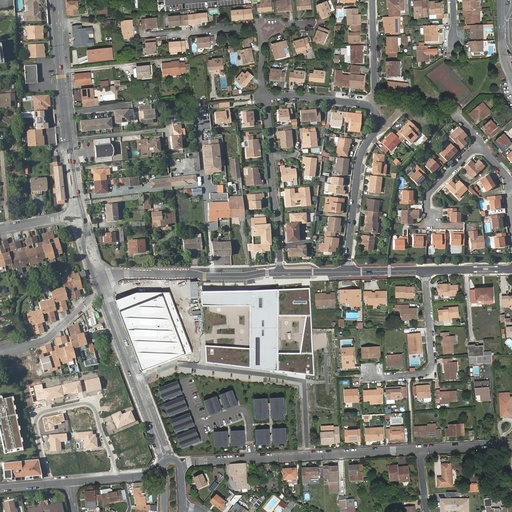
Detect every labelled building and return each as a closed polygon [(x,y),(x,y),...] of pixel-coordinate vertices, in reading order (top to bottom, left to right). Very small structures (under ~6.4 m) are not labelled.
[(40,0),(24,0),(25,5),(27,5),(28,13),(23,13),(23,21),(40,20),(40,12),(38,12),(38,5),(41,4),(40,0)] [(267,10),(267,11),(273,10),(271,0),(265,0),(261,0),(262,4),(258,4),(258,11),(263,11),(263,10),(267,10)] [(278,11),(283,11),(283,10),(287,10),(287,11),(292,11),(291,0),(290,0),(277,1),(278,11)] [(297,11),(303,10),(303,9),(306,9),(306,10),(312,10),(311,0),(300,0),(301,1),(297,1),(297,11)] [(389,8),(390,17),(400,17),(400,10),(400,8),(404,8),(403,0),(400,0),(399,0),(399,1),(389,1),(389,8)] [(414,1),(415,13),(418,13),(418,17),(427,16),(425,0),(421,0),(422,1),(414,1)] [(464,0),(465,2),(467,2),(467,10),(477,10),(481,10),(482,10),(481,6),(479,6),(479,0),(464,0)] [(321,13),(320,14),(322,19),(330,16),(329,12),(331,11),(327,1),(317,5),(319,11),(320,10),(321,13)] [(443,2),(429,2),(430,15),(437,15),(437,19),(444,19),(443,2)] [(212,15),(220,14),(219,7),(211,8),(212,15)] [(347,9),(348,25),(352,25),(354,25),(360,25),(360,21),(359,21),(359,17),(358,17),(357,9),(347,9)] [(243,19),(243,20),(248,20),(247,10),(231,12),(232,22),(239,21),(239,19),(243,19)] [(481,10),(477,10),(467,10),(466,10),(466,15),(467,15),(467,17),(468,24),(481,24),(481,10)] [(208,14),(194,15),(195,25),(198,24),(198,23),(209,22),(208,14)] [(180,25),(180,26),(185,26),(184,16),(169,17),(170,27),(177,26),(177,25),(180,25)] [(390,17),(385,17),(385,21),(387,21),(387,27),(386,27),(386,33),(392,33),(392,34),(401,34),(400,17),(390,17)] [(151,28),(151,29),(158,29),(157,18),(143,20),(143,29),(147,29),(147,28),(151,28)] [(122,22),(124,38),(135,37),(133,21),(122,22)] [(26,26),(26,29),(28,31),(28,39),(43,38),(42,25),(26,26)] [(361,33),(360,25),(354,25),(354,26),(352,27),(352,33),(349,33),(350,42),(359,42),(359,33),(361,33)] [(440,30),(440,25),(430,26),(426,26),(426,35),(427,43),(438,42),(438,30),(440,30)] [(82,28),(75,29),(75,34),(78,36),(78,39),(75,43),(76,47),(84,46),(85,46),(95,45),(94,40),(90,40),(87,38),(87,35),(89,33),(94,33),(93,27),(82,28)] [(317,36),(316,35),(314,41),(324,45),(328,34),(329,30),(319,27),(317,32),(318,32),(317,36)] [(475,42),(484,42),(484,28),(476,29),(473,29),(473,36),(474,36),(475,42)] [(215,37),(211,38),(211,39),(207,40),(207,38),(199,39),(199,49),(212,48),(212,46),(215,46),(215,37)] [(399,52),(398,37),(388,37),(388,46),(388,53),(389,57),(398,56),(398,52),(399,52)] [(300,41),(299,40),(294,42),(297,52),(311,48),(308,38),(301,40),(300,41)] [(157,43),(156,40),(147,41),(148,55),(158,54),(157,47),(155,47),(155,44),(157,43)] [(278,43),(278,42),(272,44),(276,59),(286,57),(284,47),(288,46),(286,40),(279,41),(280,43),(278,43)] [(185,41),(181,42),(182,43),(177,44),(177,42),(169,43),(170,53),(186,51),(185,41)] [(485,52),(484,42),(475,42),(473,42),(470,42),(471,46),(473,46),(473,48),(473,53),(485,52)] [(42,57),(45,57),(44,44),(30,44),(30,53),(29,54),(29,58),(42,57)] [(362,46),(351,46),(352,63),(362,63),(362,46)] [(429,62),(428,46),(424,46),(419,46),(418,46),(418,63),(429,62)] [(88,51),(89,59),(102,58),(102,60),(112,59),(111,48),(88,51)] [(252,54),(254,54),(253,48),(242,50),(245,65),(255,63),(254,57),(253,57),(252,54)] [(210,71),(225,69),(224,58),(213,60),(213,61),(209,61),(210,71)] [(180,62),(173,63),(163,64),(164,74),(173,73),(181,73),(186,72),(185,63),(180,64),(180,62)] [(389,77),(401,77),(401,62),(388,62),(389,77)] [(37,82),(36,64),(24,65),(26,83),(37,82)] [(151,65),(138,67),(139,78),(152,77),(151,65)] [(349,86),(349,88),(354,88),(354,86),(359,87),(364,87),(365,76),(360,75),(361,67),(352,66),(351,74),(351,75),(349,86)] [(280,80),(280,81),(285,82),(286,72),(282,72),(282,70),(271,69),(270,80),(276,81),(276,80),(280,80)] [(319,79),(319,81),(325,81),(326,71),(315,69),(314,71),(311,71),(310,80),(316,80),(316,79),(319,79)] [(335,84),(349,86),(351,75),(342,74),(343,70),(336,69),(336,73),(335,84)] [(290,80),(296,81),(296,80),(299,80),(299,81),(304,81),(305,71),(295,70),(295,72),(291,72),(290,80)] [(245,87),(248,83),(248,82),(250,79),(251,80),(254,76),(248,71),(246,74),(243,72),(236,80),(237,80),(245,87)] [(78,85),(92,83),(92,82),(95,82),(94,78),(91,78),(91,73),(77,74),(78,85)] [(388,92),(407,94),(408,84),(389,82),(388,92)] [(95,98),(94,88),(87,89),(83,89),(83,97),(85,97),(85,100),(84,100),(84,106),(99,105),(98,98),(95,98)] [(0,94),(0,103),(9,103),(9,106),(14,105),(13,93),(14,93),(14,89),(7,90),(7,94),(0,94)] [(49,95),(33,95),(34,111),(43,110),(47,110),(47,106),(50,106),(49,95)] [(480,117),(484,121),(492,113),(482,103),(470,116),(475,121),(480,117)] [(150,107),(139,108),(139,112),(143,112),(143,118),(140,119),(140,122),(152,121),(151,117),(154,117),(153,109),(150,109),(150,107)] [(283,109),(282,108),(277,109),(278,120),(289,119),(289,115),(292,114),(291,107),(286,108),(286,109),(283,109)] [(316,108),(309,109),(309,110),(307,110),(307,109),(300,110),(301,120),(311,119),(317,118),(317,121),(321,120),(320,111),(316,111),(316,108)] [(115,110),(116,122),(129,121),(128,109),(115,110)] [(214,112),(215,121),(222,121),(222,122),(231,122),(229,109),(225,110),(225,111),(225,112),(221,113),(220,111),(214,112)] [(43,117),(43,110),(34,111),(33,111),(34,117),(36,117),(39,117),(40,123),(37,124),(36,124),(36,129),(41,129),(47,128),(47,123),(44,123),(44,120),(43,120),(43,117)] [(252,116),(252,110),(242,111),(243,122),(244,122),(245,122),(245,126),(253,125),(253,119),(252,119),(252,116)] [(346,120),(347,112),(343,112),(343,114),(337,114),(338,112),(332,112),(331,124),(341,125),(342,120),(346,120)] [(346,120),(346,121),(350,122),(349,129),(358,130),(359,122),(360,123),(361,114),(347,112),(346,120)] [(111,117),(81,120),(82,130),(112,127),(111,117)] [(415,133),(418,129),(410,121),(404,127),(405,128),(401,133),(399,132),(396,135),(401,140),(403,143),(406,139),(410,143),(418,136),(415,133)] [(488,134),(493,139),(498,134),(502,130),(499,127),(498,128),(491,121),(485,128),(488,132),(490,133),(488,134)] [(468,135),(460,127),(450,136),(462,149),(467,144),(463,139),(468,135)] [(42,136),(41,129),(36,129),(27,130),(28,146),(42,146),(42,136)] [(282,140),(281,141),(281,147),(289,146),(291,146),(293,144),(291,129),(277,130),(277,136),(279,136),(280,137),(282,138),(282,140)] [(170,136),(171,142),(172,142),(172,144),(171,144),(171,150),(181,149),(180,136),(185,135),(185,130),(174,131),(174,136),(170,136)] [(317,146),(315,131),(302,133),(304,143),(302,143),(303,148),(317,146)] [(396,135),(393,132),(388,138),(389,139),(387,141),(384,144),(380,148),(385,153),(389,150),(391,151),(401,140),(396,135)] [(511,139),(510,141),(504,135),(496,143),(501,148),(502,147),(507,151),(511,146),(511,139)] [(260,156),(259,148),(258,148),(258,145),(257,143),(254,140),(252,140),(252,136),(244,136),(245,140),(247,140),(248,146),(246,147),(247,157),(260,156)] [(344,137),(340,136),(338,146),(337,154),(347,155),(349,147),(350,147),(351,138),(344,137)] [(96,162),(112,160),(111,156),(111,155),(111,150),(110,144),(110,142),(110,141),(114,140),(113,137),(94,139),(96,162)] [(147,139),(137,140),(138,148),(142,148),(143,152),(160,150),(159,139),(147,140),(147,139)] [(210,166),(220,166),(217,139),(211,140),(211,145),(202,145),(205,171),(211,171),(210,166)] [(459,153),(453,148),(451,150),(448,148),(441,155),(448,161),(451,158),(453,156),(454,158),(459,153)] [(198,152),(193,152),(193,156),(190,156),(191,164),(194,163),(195,169),(200,169),(199,160),(198,152)] [(376,154),(373,173),(386,174),(387,165),(383,165),(385,155),(376,154)] [(306,165),(307,166),(306,169),(305,169),(304,175),(314,177),(316,158),(303,156),(302,163),(304,163),(306,165)] [(349,158),(339,157),(337,173),(347,175),(349,158)] [(239,158),(231,159),(232,172),(240,171),(239,162),(239,158)] [(439,169),(444,165),(438,159),(436,162),(433,159),(426,166),(432,173),(436,169),(438,168),(439,169)] [(471,162),(464,169),(473,178),(485,166),(480,161),(475,165),(471,162)] [(60,164),(53,167),(55,188),(53,188),(53,193),(56,193),(56,200),(64,200),(64,195),(63,186),(60,164)] [(288,169),(288,168),(285,168),(284,168),(284,166),(280,166),(281,181),(293,180),(293,178),(296,177),(295,169),(289,169),(288,169)] [(260,181),(259,177),(258,177),(258,174),(257,171),(254,168),(247,168),(248,175),(246,175),(246,186),(262,185),(262,181),(260,181)] [(428,175),(421,168),(411,178),(419,187),(424,182),(422,181),(428,175)] [(94,172),(94,180),(106,179),(105,174),(107,173),(107,169),(95,170),(93,170),(94,172)] [(197,182),(196,174),(151,179),(151,187),(197,182)] [(490,174),(480,180),(487,191),(497,185),(494,180),(492,182),(489,178),(492,177),(490,174)] [(380,193),(382,177),(370,175),(370,180),(371,180),(370,192),(380,193)] [(136,176),(125,177),(126,185),(135,184),(134,178),(137,178),(136,176)] [(345,177),(333,176),(332,183),(330,183),(329,191),(334,192),(334,193),(344,194),(345,189),(343,189),(345,177)] [(36,190),(39,190),(46,189),(45,178),(35,179),(36,190)] [(106,179),(94,180),(96,192),(107,191),(106,179)] [(467,188),(460,181),(456,186),(452,181),(446,187),(458,199),(468,189),(467,188)] [(286,199),(285,200),(286,205),(294,205),(294,203),(301,202),(301,206),(309,205),(308,188),(299,188),(300,193),(293,194),(293,189),(284,190),(285,196),(286,197),(286,199)] [(412,198),(414,197),(415,191),(403,191),(402,205),(412,205),(412,198)] [(260,209),(260,204),(260,202),(261,202),(261,198),(263,198),(263,194),(248,195),(249,205),(249,210),(260,209)] [(382,202),(383,197),(370,195),(368,211),(365,210),(365,214),(368,215),(378,216),(380,201),(382,202)] [(501,195),(489,196),(490,200),(491,210),(492,210),(492,212),(496,212),(495,209),(499,209),(500,209),(500,203),(500,201),(501,201),(501,195)] [(242,196),(227,197),(227,199),(228,202),(228,203),(229,217),(245,216),(244,214),(243,202),(243,199),(242,197),(242,196)] [(343,198),(331,196),(331,204),(326,203),(325,211),(343,213),(344,205),(342,204),(343,198)] [(106,213),(117,212),(116,203),(105,204),(106,213)] [(228,203),(208,203),(208,207),(210,207),(211,218),(217,218),(229,217),(228,203)] [(217,221),(217,218),(211,218),(210,207),(208,207),(209,221),(217,221)] [(450,222),(459,222),(460,212),(456,212),(456,208),(448,208),(448,214),(450,214),(450,216),(450,222)] [(402,210),(402,224),(412,224),(413,224),(413,218),(419,218),(419,210),(402,210)] [(117,220),(117,212),(106,213),(107,221),(117,220)] [(167,225),(171,225),(170,213),(161,213),(160,212),(150,213),(151,220),(152,227),(157,226),(165,225),(165,226),(167,226),(167,225)] [(290,213),(290,224),(297,223),(306,223),(305,213),(290,213)] [(501,214),(491,215),(493,228),(504,227),(504,221),(502,221),(501,214)] [(377,222),(378,216),(368,215),(366,231),(372,232),(372,231),(377,231),(379,222),(377,222)] [(326,231),(325,236),(334,237),(334,232),(339,232),(341,218),(330,216),(328,231),(326,231)] [(258,220),(252,221),(252,226),(251,226),(252,230),(250,230),(250,234),(252,234),(253,251),(260,251),(263,251),(270,250),(269,229),(267,229),(267,225),(266,225),(258,226),(258,220)] [(286,224),(287,241),(298,241),(297,223),(290,224),(286,224)] [(471,248),(485,247),(483,236),(478,237),(477,230),(470,231),(471,248)] [(112,239),(114,239),(118,239),(117,232),(105,233),(105,236),(104,237),(104,241),(112,241),(112,239)] [(441,241),(445,241),(445,233),(439,233),(439,235),(437,235),(431,235),(431,244),(441,244),(441,241)] [(450,245),(463,245),(464,235),(456,235),(456,233),(450,233),(450,245)] [(506,239),(505,233),(497,233),(498,237),(494,238),(495,248),(504,247),(504,242),(504,240),(506,239)] [(412,246),(426,246),(426,237),(419,236),(419,234),(413,234),(412,246)] [(374,236),(364,235),(362,249),(372,250),(374,236)] [(334,237),(325,236),(324,243),(321,243),(320,250),(325,251),(334,251),(335,247),(335,245),(336,245),(337,245),(338,237),(334,237)] [(202,247),(201,237),(196,238),(183,239),(184,248),(202,247)] [(408,245),(408,238),(401,237),(401,239),(399,239),(394,239),(394,249),(404,249),(404,245),(408,245)] [(60,253),(62,252),(58,238),(56,239),(56,240),(53,240),(54,242),(50,244),(54,257),(59,256),(58,253),(58,252),(60,252),(60,253)] [(129,240),(129,252),(144,251),(143,239),(129,240)] [(8,248),(7,245),(6,240),(1,241),(3,245),(3,246),(1,247),(1,246),(0,246),(0,250),(4,264),(9,263),(9,264),(11,264),(8,253),(5,254),(4,249),(8,248)] [(224,256),(230,256),(230,242),(216,243),(216,257),(222,256),(222,255),(224,254),(224,256)] [(43,258),(45,257),(41,243),(39,244),(39,245),(37,245),(38,247),(34,248),(38,262),(42,261),(42,258),(41,257),(43,257),(43,258)] [(49,259),(54,257),(50,244),(46,245),(45,243),(43,243),(41,243),(45,257),(47,257),(47,256),(48,255),(49,256),(49,259)] [(304,255),(303,245),(297,245),(297,246),(293,246),(293,248),(287,248),(287,255),(297,254),(297,255),(304,255)] [(21,252),(17,253),(21,267),(25,266),(25,263),(24,262),(26,262),(26,263),(28,262),(24,248),(22,249),(22,250),(21,250),(21,252)] [(33,263),(38,262),(34,248),(29,250),(28,248),(26,248),(24,248),(28,262),(30,262),(30,261),(32,260),(32,261),(33,263)] [(10,252),(8,253),(11,264),(12,267),(14,266),(14,265),(15,265),(16,266),(16,268),(21,267),(17,253),(13,255),(12,253),(10,253),(10,252)] [(81,288),(77,273),(75,274),(76,275),(74,275),(73,272),(68,273),(72,288),(77,286),(77,288),(79,288),(79,289),(81,288)] [(63,288),(65,292),(67,292),(67,291),(69,290),(68,289),(72,288),(68,273),(64,274),(65,277),(65,278),(63,279),(63,278),(61,278),(63,288)] [(449,286),(448,284),(439,285),(439,295),(444,294),(449,294),(449,296),(459,295),(459,286),(451,286),(449,286)] [(405,289),(405,287),(397,287),(397,297),(401,297),(401,299),(404,299),(404,302),(417,301),(417,295),(416,295),(414,295),(414,291),(414,288),(405,289)] [(57,291),(62,311),(67,310),(64,299),(66,299),(65,292),(63,288),(62,289),(62,290),(57,291)] [(311,288),(279,289),(279,316),(307,316),(301,354),(279,353),(279,371),(315,375),(313,329),(311,288)] [(279,289),(202,291),(204,305),(252,306),(252,349),(251,367),(279,371),(279,353),(279,316),(279,289)] [(487,289),(482,289),(477,289),(477,290),(472,290),(472,302),(478,302),(478,300),(484,300),(493,299),(493,289),(487,289)] [(355,293),(341,293),(341,302),(352,302),(360,302),(360,290),(355,290),(355,293)] [(55,302),(58,312),(62,311),(57,291),(52,292),(52,291),(50,292),(52,299),(53,302),(55,302)] [(380,294),(377,294),(372,294),(372,292),(365,292),(366,300),(369,300),(369,303),(378,303),(386,303),(386,291),(380,291),(380,294)] [(137,293),(117,301),(143,371),(192,353),(170,293),(137,293)] [(324,303),(324,305),(336,304),(335,293),(331,293),(331,295),(326,295),(324,296),(324,303)] [(316,305),(324,305),(324,303),(324,296),(316,296),(316,305)] [(45,302),(51,322),(55,321),(52,311),(55,310),(53,302),(52,299),(50,300),(50,301),(45,302)] [(44,313),(47,323),(51,322),(45,302),(41,303),(40,302),(38,303),(40,310),(41,314),(44,313)] [(402,309),(402,320),(417,320),(417,309),(409,309),(409,305),(396,306),(396,310),(399,310),(399,309),(402,309)] [(448,310),(444,311),(439,311),(440,321),(450,320),(450,318),(452,318),(459,317),(458,308),(448,308),(448,310)] [(34,314),(39,333),(43,332),(40,322),(43,321),(41,314),(40,310),(38,311),(38,312),(34,314)] [(32,324),(35,334),(39,333),(34,314),(28,315),(28,314),(26,314),(29,325),(32,324)] [(211,331),(231,330),(231,322),(223,323),(223,314),(210,314),(211,331)] [(84,345),(86,345),(82,334),(80,334),(77,324),(73,326),(78,345),(83,344),(84,345)] [(78,345),(73,326),(68,327),(71,337),(69,338),(70,343),(72,349),(74,348),(74,347),(78,345)] [(452,344),(452,336),(448,336),(448,332),(440,333),(440,337),(443,337),(443,354),(453,353),(452,344)] [(419,341),(420,341),(420,333),(408,334),(409,349),(419,349),(419,341)] [(72,349),(70,343),(68,343),(69,345),(67,345),(67,347),(63,348),(67,362),(71,361),(71,358),(70,357),(72,357),(73,358),(74,357),(72,349)] [(252,349),(206,345),(206,363),(251,367),(252,349)] [(476,356),(484,356),(483,352),(483,346),(468,346),(468,356),(476,356)] [(63,364),(67,362),(63,348),(59,350),(58,348),(56,348),(56,347),(54,348),(55,351),(58,362),(60,361),(60,360),(62,360),(62,361),(63,364)] [(352,353),(353,353),(353,347),(342,348),(343,367),(354,367),(353,357),(352,357),(352,353)] [(362,348),(362,358),(367,358),(367,357),(371,356),(371,358),(379,357),(379,347),(362,348)] [(59,365),(58,362),(55,351),(54,352),(54,353),(51,354),(52,356),(48,357),(52,370),(57,369),(56,367),(55,365),(57,365),(58,366),(59,365)] [(387,355),(387,366),(395,365),(395,367),(403,367),(402,355),(387,355)] [(492,363),(491,355),(484,356),(476,356),(477,364),(492,363)] [(47,372),(52,370),(48,357),(44,358),(43,356),(41,356),(39,356),(43,370),(45,370),(44,369),(46,368),(46,369),(47,372)] [(455,371),(455,362),(451,362),(450,358),(443,359),(443,363),(445,363),(447,380),(456,379),(455,371)] [(98,377),(84,380),(87,392),(101,389),(98,377)] [(80,381),(61,385),(63,395),(82,392),(80,381)] [(179,382),(161,389),(165,401),(184,394),(179,382)] [(481,401),(489,400),(488,382),(476,383),(476,395),(481,394),(481,401)] [(41,384),(29,386),(33,402),(45,400),(42,389),(41,384)] [(61,385),(42,389),(45,400),(64,396),(63,395),(61,385)] [(386,389),(386,399),(395,399),(402,398),(401,386),(393,387),(393,389),(386,389)] [(423,387),(423,386),(416,386),(416,398),(430,397),(430,387),(423,387)] [(363,400),(372,400),(377,400),(377,402),(381,401),(380,388),(376,388),(376,390),(363,391),(363,400)] [(350,391),(344,391),(344,402),(358,401),(357,389),(350,389),(350,391)] [(235,390),(223,395),(228,408),(241,404),(235,390)] [(439,402),(448,402),(456,401),(456,392),(439,393),(439,391),(435,391),(435,399),(439,398),(439,402)] [(509,393),(499,394),(500,408),(502,408),(503,415),(508,415),(508,417),(511,416),(511,402),(511,398),(509,398),(509,393)] [(0,430),(5,454),(23,451),(12,398),(3,398),(3,400),(2,396),(0,396),(0,430)] [(219,396),(207,401),(212,414),(225,410),(219,396)] [(190,409),(185,397),(167,404),(172,417),(190,409)] [(284,398),(271,398),(272,418),(285,417),(284,398)] [(267,399),(254,399),(255,419),(269,418),(267,399)] [(120,410),(111,414),(117,428),(135,420),(131,410),(122,414),(120,410)] [(62,414),(42,418),(45,432),(55,430),(54,425),(61,424),(60,421),(64,420),(62,414)] [(191,414),(173,421),(178,433),(196,426),(191,414)] [(458,434),(458,435),(463,435),(463,424),(448,424),(448,429),(445,429),(445,436),(454,435),(453,434),(458,434)] [(404,439),(403,426),(390,427),(390,428),(385,429),(386,439),(390,438),(396,437),(396,439),(404,439)] [(435,426),(426,426),(418,427),(419,437),(436,436),(436,438),(440,437),(439,429),(436,429),(435,426)] [(286,428),(273,429),(274,443),(287,442),(286,428)] [(376,438),(376,440),(383,439),(382,428),(365,428),(366,440),(370,440),(370,438),(376,438)] [(197,429),(179,436),(184,449),(202,442),(197,429)] [(269,429),(256,430),(257,444),(270,443),(269,429)] [(344,430),(344,439),(352,439),(353,441),(360,440),(359,429),(344,430)] [(244,430),(231,431),(232,446),(245,445),(244,430)] [(92,431),(74,432),(74,440),(83,439),(84,448),(96,447),(95,434),(92,435),(92,431)] [(227,431),(215,432),(215,447),(228,446),(227,431)] [(332,442),(331,432),(321,432),(321,443),(332,442)] [(66,433),(48,434),(49,451),(61,450),(60,442),(66,441),(66,433)] [(38,460),(2,463),(4,479),(8,479),(8,482),(15,481),(15,478),(26,477),(26,480),(32,480),(32,476),(42,476),(38,460)] [(247,483),(247,473),(247,464),(246,464),(231,465),(231,476),(236,476),(238,489),(247,488),(247,489),(250,489),(250,483),(247,483)] [(442,464),(443,478),(438,478),(439,487),(453,486),(452,464),(442,464)] [(358,465),(353,466),(353,467),(350,467),(350,475),(350,481),(351,480),(363,480),(362,465),(358,465)] [(399,465),(389,466),(391,481),(399,480),(400,482),(410,481),(409,467),(399,468),(399,465)] [(323,467),(323,472),(330,471),(330,476),(331,482),(329,482),(330,493),(340,493),(338,468),(334,468),(334,467),(330,467),(323,467)] [(319,468),(302,468),(302,483),(308,483),(307,480),(319,479),(319,468)] [(293,471),(292,469),(284,469),(284,479),(297,479),(297,471),(293,471)] [(195,478),(199,488),(207,484),(203,474),(195,478)] [(135,509),(150,511),(150,505),(146,506),(146,505),(146,496),(144,497),(143,487),(137,488),(133,488),(134,498),(136,498),(136,504),(136,506),(135,506),(135,509)] [(121,489),(101,493),(103,504),(123,500),(121,489)] [(88,491),(89,505),(96,505),(96,491),(88,491)] [(455,492),(447,492),(447,498),(450,498),(450,500),(442,500),(442,509),(446,509),(446,511),(452,511),(453,506),(459,506),(459,511),(466,511),(467,508),(471,508),(471,499),(460,499),(455,499),(455,497),(455,492)] [(212,501),(223,510),(227,505),(224,503),(226,501),(217,495),(212,501)] [(230,502),(234,505),(242,495),(235,495),(230,502)] [(257,500),(253,505),(257,508),(262,502),(261,501),(264,499),(261,496),(258,499),(257,500)] [(15,511),(15,508),(13,500),(4,502),(5,511),(15,511)] [(274,510),(277,511),(282,511),(287,505),(281,501),(274,510)] [(45,506),(46,511),(62,511),(62,503),(45,506)]
